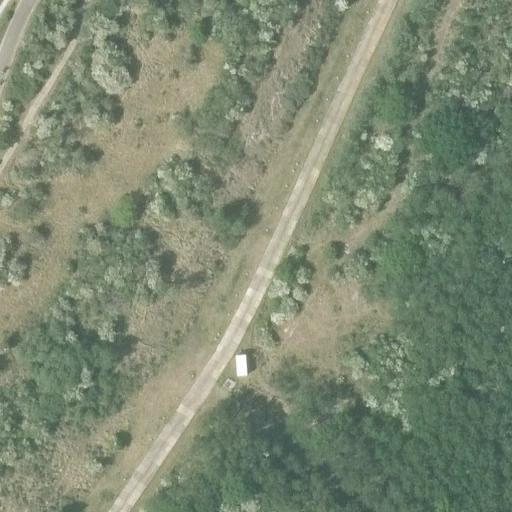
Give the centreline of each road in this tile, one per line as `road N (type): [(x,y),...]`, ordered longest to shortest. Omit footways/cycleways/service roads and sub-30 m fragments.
road 1 (track): [(204,389),(389,0)]
road 2 (track): [(40,511),(74,488),(107,491),(176,376),(204,389)]
road 3 (track): [(204,389),(260,413),(342,480),(364,511)]
road 4 (unknown): [(0,169),(90,0)]
road 5 (track): [(125,511),(204,389)]
